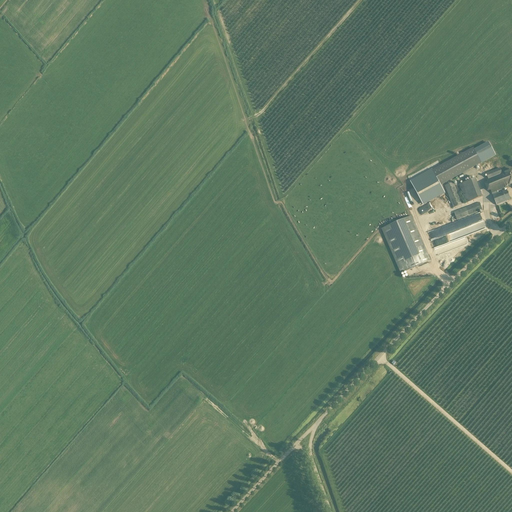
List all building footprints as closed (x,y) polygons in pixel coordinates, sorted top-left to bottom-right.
[(488,142),(474,149),(482,163),(496,156),(488,142)] [(474,149),(473,148),(432,170),(440,186),(482,163),(474,149)] [(511,170),(502,174),(500,168),(486,174),(488,179),(486,180),(487,182),(484,184),(487,192),(491,190),(496,205),(511,199),(507,190),(498,193),(497,191),(510,186),(509,185),(511,183),(511,170)] [(440,186),(432,170),(410,181),(422,203),(444,193),(440,186)] [(466,203),(483,197),(475,178),(459,184),(466,203)] [(453,182),(445,186),(453,208),(463,204),(462,200),(461,201),(453,182)] [(481,208),(479,202),(454,212),(454,213),(457,220),(482,210),(481,208)] [(423,216),(428,225),(446,215),(443,210),(446,208),(444,204),(436,208),(439,213),(434,216),(431,211),(423,216)] [(444,224),(452,218),(449,215),(441,221),(444,224)] [(447,235),(483,221),(481,215),(444,229),(447,235)] [(412,216),(382,229),(401,274),(431,261),(412,216)] [(452,246),(444,252),(451,261),(458,255),(452,246)]
